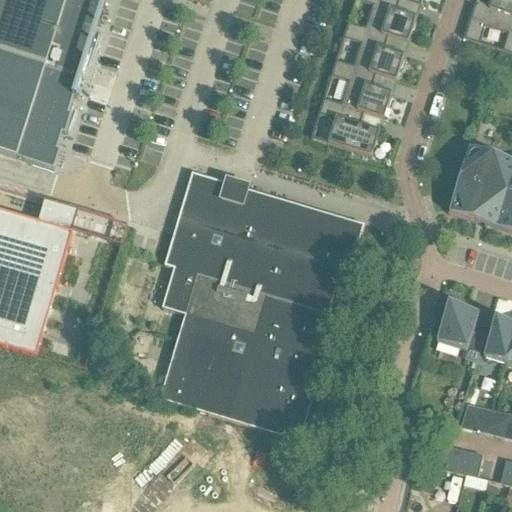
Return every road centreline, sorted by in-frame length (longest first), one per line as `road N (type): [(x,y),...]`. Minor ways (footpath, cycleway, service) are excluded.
road 1 (residential): [(435,268),(407,173),(459,0)]
road 2 (residential): [(154,0),(97,197),(162,216)]
road 3 (residential): [(388,511),(406,444),(392,415),(435,268)]
